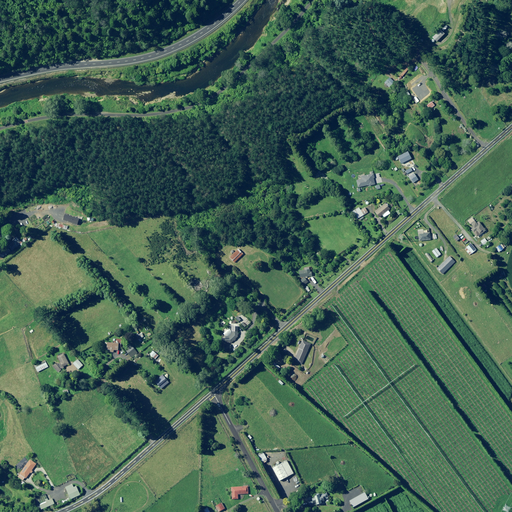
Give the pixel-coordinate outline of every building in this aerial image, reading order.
[(445,34),(441,29),(433,37),(437,42),(445,34)] [(408,71),(406,69),(399,78),(401,80),(408,71)] [(394,82),(390,77),(384,83),(389,87),(394,82)] [(422,86),(417,80),(411,84),(416,91),(422,86)] [(435,105),(431,101),(427,105),(430,110),(435,105)] [(418,179),(411,168),(405,171),(413,183),(418,179)] [(376,185),(375,184),(373,173),(363,175),(364,178),(356,180),(357,188),(369,186),(369,187),(376,185)] [(388,207),(389,206),(387,203),(386,204),(385,203),(375,212),(379,217),(382,215),(384,218),(390,213),(388,210),(390,209),(388,207)] [(363,215),(359,208),(352,212),(357,219),(363,215)] [(476,223),(472,218),(468,221),(470,223),(474,227),(471,229),(476,237),(486,230),(479,221),(476,223)] [(423,234),(423,229),(418,230),(419,241),(430,240),(430,233),(423,234)] [(21,242),(16,237),(12,240),(13,242),(8,246),(11,250),(21,242)] [(476,250),(471,244),(464,249),(470,255),(476,250)] [(10,251),(8,248),(0,254),(0,256),(1,258),(10,251)] [(243,254),(238,249),(229,257),(234,262),(243,254)] [(252,266),(249,262),(243,266),(249,274),(255,270),(252,266)] [(308,282),(304,278),(300,281),(303,286),(308,282)] [(244,315),(238,321),(244,328),(250,322),(244,315)] [(238,330),(231,330),(231,334),(228,331),(225,334),(228,336),(225,336),(225,343),(232,343),(238,337),(238,330)] [(310,344),(302,341),(299,349),(294,361),(301,364),(310,344)] [(119,343),(107,342),(107,350),(110,350),(110,352),(113,352),(113,350),(118,350),(119,343)] [(136,351),(132,347),(126,351),(131,358),(135,355),(133,352),(136,351)] [(69,364),(64,353),(63,354),(62,353),(59,355),(59,356),(58,356),(61,363),(59,364),(61,368),(69,364)] [(83,365),(78,359),(73,364),(78,369),(83,365)] [(48,367),(45,361),(35,366),(38,372),(48,367)] [(62,370),(56,363),(52,366),(58,373),(62,370)] [(281,367),(275,363),(272,366),(278,371),(281,367)] [(169,383),(163,375),(155,381),(161,389),(169,383)] [(268,461),(263,452),(257,455),(262,464),(268,461)] [(36,464),(30,460),(18,477),(23,480),(25,478),(26,478),(36,464)] [(294,473),(287,461),(273,468),(280,481),(294,473)] [(73,488),(72,484),(66,487),(71,499),(80,495),(77,486),(73,488)] [(247,494),(246,486),(231,487),(232,499),(238,499),(238,494),(247,494)] [(325,500),(325,499),(328,499),(327,496),(324,496),(324,494),(320,495),(320,493),(314,494),(315,498),(312,499),(312,500),(308,501),(309,507),(322,504),(322,501),(325,500)] [(368,499),(365,493),(350,501),(353,507),(368,499)] [(55,504),(53,499),(40,504),(42,509),(55,504)] [(218,511),(225,508),(222,503),(215,506),(218,511)]
